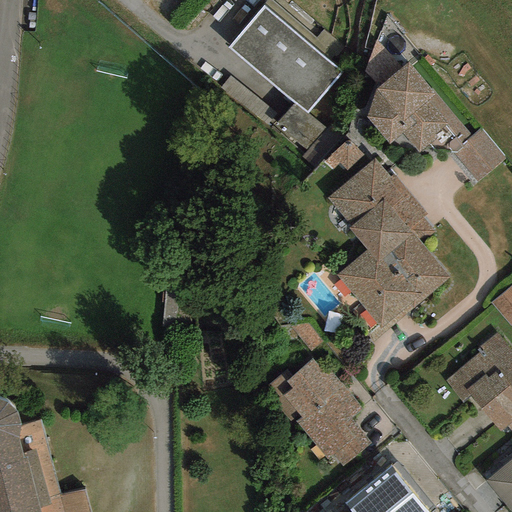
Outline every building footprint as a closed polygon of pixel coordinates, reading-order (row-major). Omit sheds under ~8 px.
[(342,71),(261,6),(227,48),(308,113),(342,71)] [(430,89),(406,64),(400,68),(375,41),(363,73),(377,88),(375,89),(365,118),(389,144),(401,134),(418,153),(429,145),(432,150),(448,149),(451,152),(477,183),(505,158),(481,128),(470,135),(431,88),(430,89)] [(346,141),(324,161),(348,181),(327,198),(350,227),(347,229),(366,251),(336,276),(383,334),(450,278),(421,242),(434,230),(423,217),(426,214),(393,174),(389,176),(375,159),(369,162),(346,141)] [(196,275),(163,274),(161,323),(194,324),(196,275)] [(511,284),(491,301),(511,325),(511,324),(511,284)] [(445,380),(462,401),(469,396),(499,432),(511,420),(511,352),(511,351),(511,350),(497,332),(479,347),(482,350),(445,380)] [(323,372),(312,359),(290,377),(285,371),(263,388),(293,425),(297,422),(331,463),(335,460),(341,467),(370,443),(349,417),(361,407),(329,368),(323,372)] [(59,495),(40,421),(19,427),(19,422),(19,417),(17,412),(14,407),(9,404),(3,400),(0,399),(0,511),(89,511),(84,490),(59,495)] [(511,511),(511,458),(485,481),(511,511)] [(428,511),(391,467),(345,504),(350,511),(428,511)]
